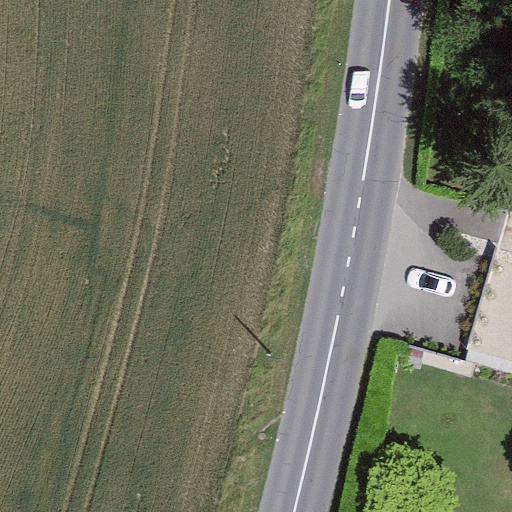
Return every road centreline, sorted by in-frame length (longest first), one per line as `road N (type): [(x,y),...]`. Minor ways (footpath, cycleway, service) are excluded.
road 1 (secondary): [(303,511),(380,171),(399,0)]
road 2 (unknown): [(511,221),(380,171)]
